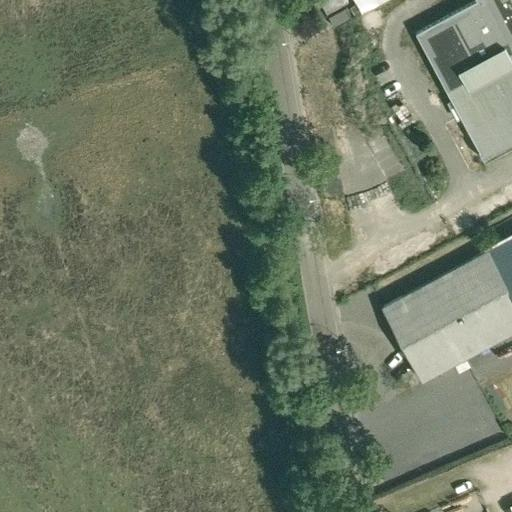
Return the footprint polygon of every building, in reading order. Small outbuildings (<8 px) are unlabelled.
[(349,0),(324,0),(323,1),(328,12),(350,0),(349,0)] [(358,0),(364,10),(381,0),(358,0)] [(511,0),(474,0),(417,31),(454,98),(452,100),(451,102),(457,115),(460,115),(462,114),(487,160),(511,146),(511,0)] [(363,9),(359,2),(352,6),(356,12),(363,9)] [(347,6),(330,15),(336,26),(353,16),(347,6)] [(511,236),(403,295),(403,294),(384,305),(402,337),(399,339),(402,346),(405,344),(423,377),(442,367),(511,328),(511,236)]
